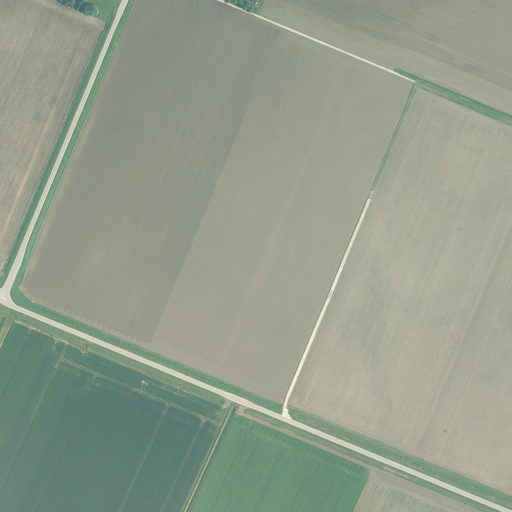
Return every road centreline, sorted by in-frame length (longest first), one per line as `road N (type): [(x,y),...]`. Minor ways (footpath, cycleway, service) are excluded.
road 1 (unclassified): [(504,511),(0,300)]
road 2 (unclassified): [(0,300),(125,0)]
